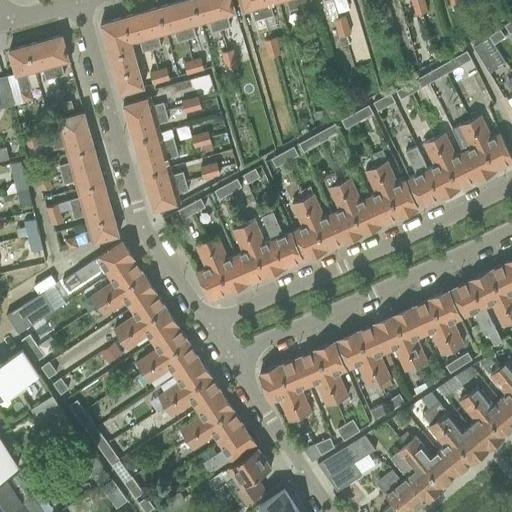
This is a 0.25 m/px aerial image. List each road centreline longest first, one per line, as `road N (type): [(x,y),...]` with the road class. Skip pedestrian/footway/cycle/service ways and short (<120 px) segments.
road 1 (residential): [(206,326),(143,225),(79,3)]
road 2 (residential): [(511,186),(206,326)]
road 3 (residential): [(228,358),(511,229)]
road 4 (residential): [(329,511),(228,358)]
